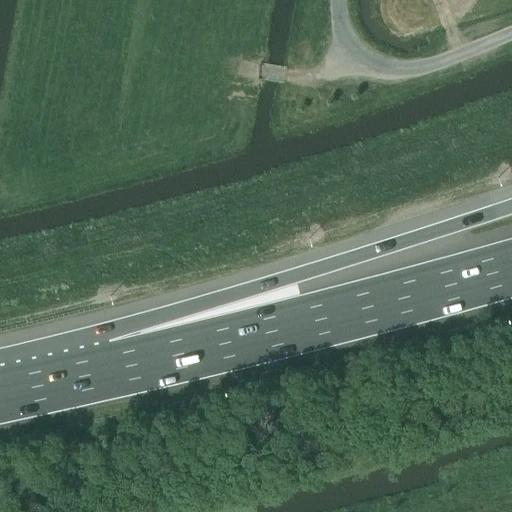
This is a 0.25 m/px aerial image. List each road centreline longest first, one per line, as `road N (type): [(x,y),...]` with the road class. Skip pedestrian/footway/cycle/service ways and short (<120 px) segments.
road 1 (motorway): [(511,205),(293,277),(114,370)]
road 2 (motorway): [(511,271),(114,370)]
road 3 (unclassified): [(337,0),(341,35),(368,63),(406,72),(511,34)]
road 4 (track): [(239,68),(319,77),(360,54)]
